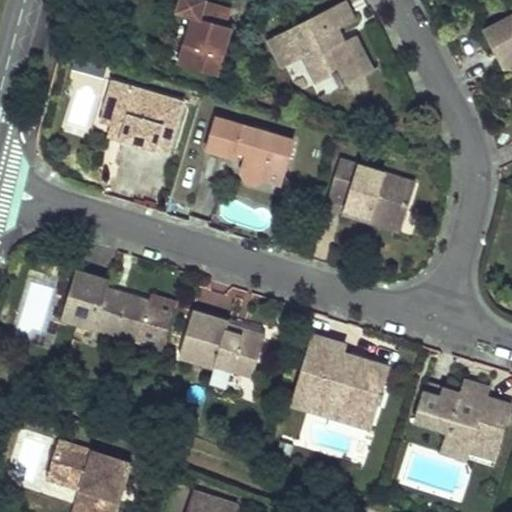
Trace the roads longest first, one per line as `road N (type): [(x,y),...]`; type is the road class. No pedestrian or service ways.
road 1 (residential): [(0,188),(441,321)]
road 2 (residential): [(441,321),(479,189),(477,164),(398,0)]
